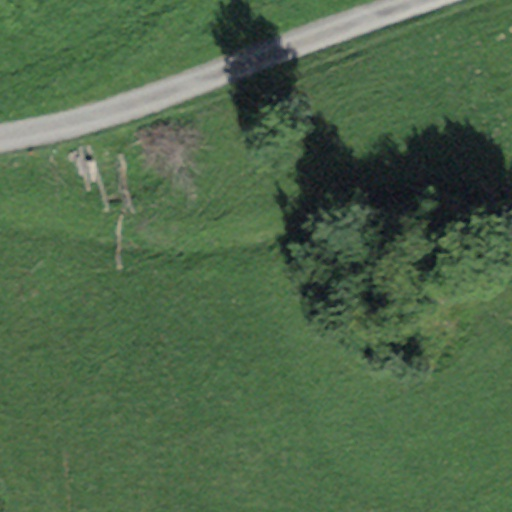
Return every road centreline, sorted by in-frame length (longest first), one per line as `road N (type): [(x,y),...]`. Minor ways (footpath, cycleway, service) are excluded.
road 1 (track): [(0,201),(115,230),(178,236),(228,232),(374,193),(511,185)]
road 2 (unclassified): [(420,0),(168,93),(0,137)]
